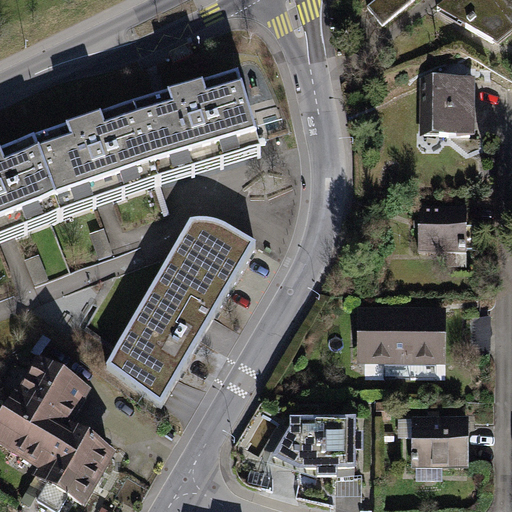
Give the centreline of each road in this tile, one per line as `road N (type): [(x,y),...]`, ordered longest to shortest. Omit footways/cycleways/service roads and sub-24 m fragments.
road 1 (residential): [(289,0),(319,118),(328,204),(295,295),(183,487)]
road 2 (tertiary): [(204,0),(0,91)]
